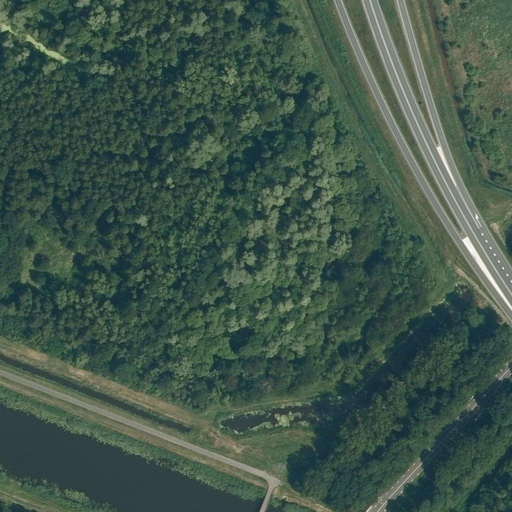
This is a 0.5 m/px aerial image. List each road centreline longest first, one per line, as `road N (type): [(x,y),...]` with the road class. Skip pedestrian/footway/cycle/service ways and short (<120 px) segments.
road 1 (trunk): [(337,0),(422,182),(511,317)]
road 2 (trunk): [(478,242),(419,131),(369,0)]
road 3 (trunk): [(478,242),(480,227),(446,155),(400,0)]
road 4 (unclassified): [(373,511),(511,365)]
